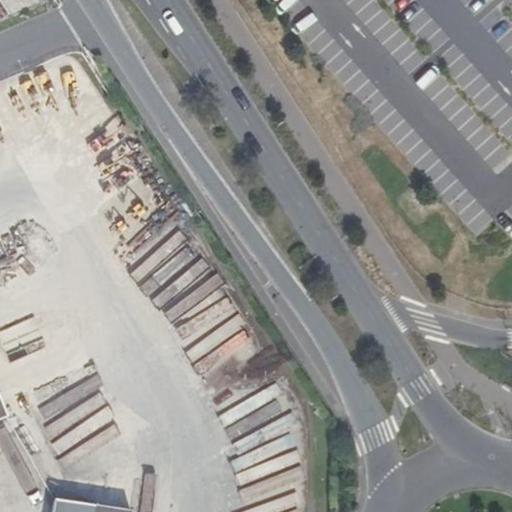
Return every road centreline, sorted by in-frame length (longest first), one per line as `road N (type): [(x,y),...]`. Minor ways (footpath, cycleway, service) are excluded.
road 1 (secondary): [(91,0),(309,316),(379,435),(391,493)]
road 2 (unknown): [(187,511),(184,480),(143,379),(59,227),(0,205)]
road 3 (secondary): [(367,301),(169,0)]
road 4 (secondary): [(496,457),(417,389),(367,301)]
road 5 (unclassified): [(511,340),(367,301)]
